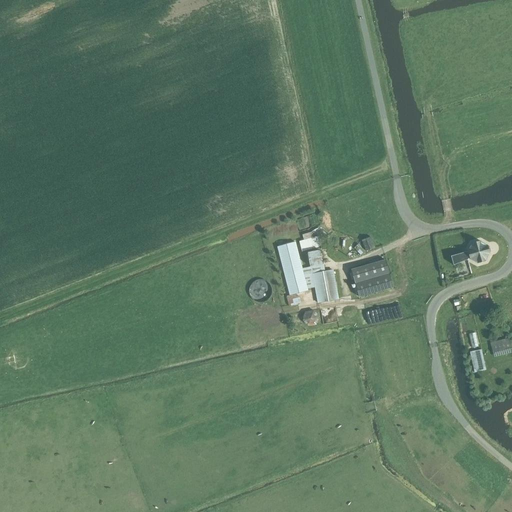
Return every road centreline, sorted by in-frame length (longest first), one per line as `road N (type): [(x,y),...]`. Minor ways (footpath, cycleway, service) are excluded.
road 1 (track): [(0,315),(394,164)]
road 2 (unclassified): [(511,241),(485,222),(434,229),(409,217),(357,0)]
road 3 (unclassified): [(511,467),(469,430),(440,385),(431,312),(440,295),(503,273),(511,261)]
road 4 (track): [(406,21),(452,226)]
